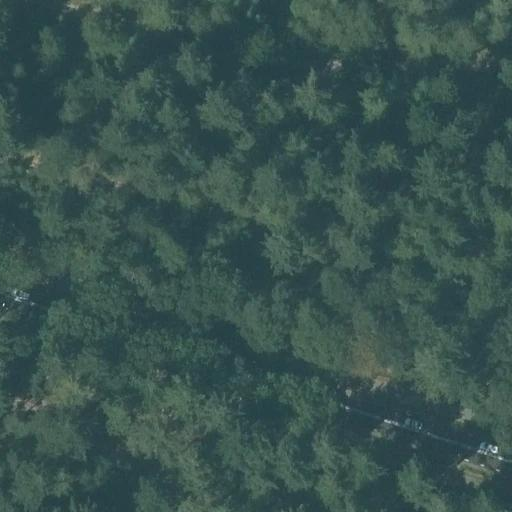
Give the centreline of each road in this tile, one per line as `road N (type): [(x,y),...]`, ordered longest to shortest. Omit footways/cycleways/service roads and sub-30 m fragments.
road 1 (primary): [(511,472),(0,302)]
road 2 (track): [(258,62),(437,70),(511,58)]
road 3 (track): [(44,0),(258,62)]
